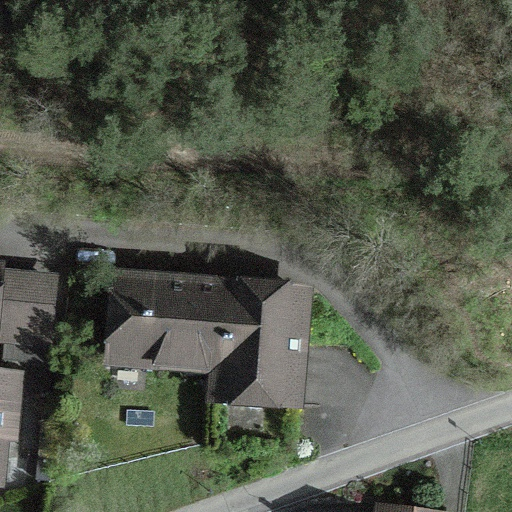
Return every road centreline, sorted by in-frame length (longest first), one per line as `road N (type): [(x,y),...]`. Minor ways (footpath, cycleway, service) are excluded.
road 1 (track): [(511,161),(0,157)]
road 2 (residential): [(484,426),(240,511)]
